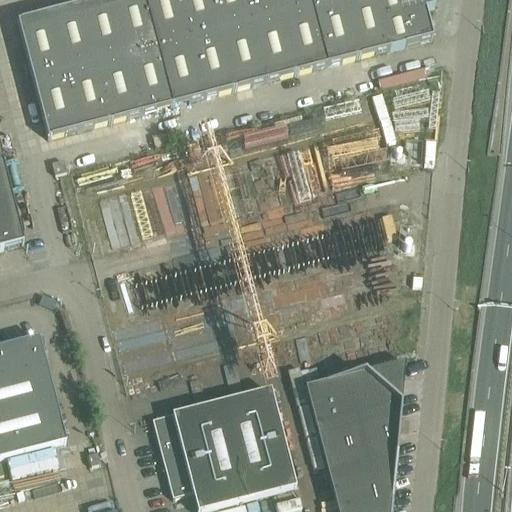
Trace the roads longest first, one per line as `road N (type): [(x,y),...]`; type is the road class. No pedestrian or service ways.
road 1 (unclassified): [(459,59),(419,511)]
road 2 (unclassified): [(27,162),(459,59)]
road 3 (motorway): [(511,237),(478,511)]
road 4 (unclassified): [(129,511),(70,274)]
road 5 (unclassified): [(27,162),(0,42)]
